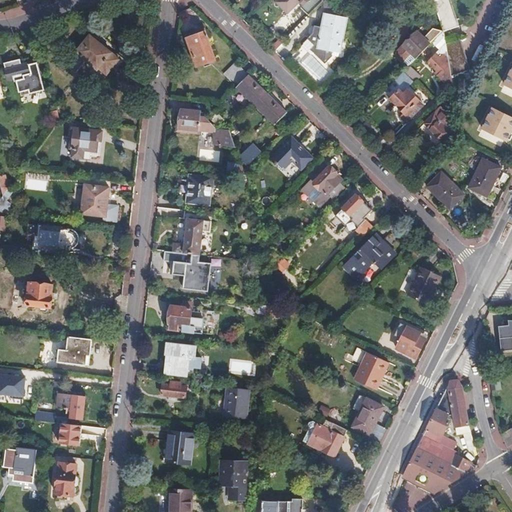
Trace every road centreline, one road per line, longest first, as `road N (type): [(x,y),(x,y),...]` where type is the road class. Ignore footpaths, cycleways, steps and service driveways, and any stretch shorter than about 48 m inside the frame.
road 1 (motorway): [(494,0),(283,511)]
road 2 (motorway): [(316,511),(511,35)]
road 3 (residential): [(110,511),(166,0)]
road 4 (residential): [(203,0),(481,267)]
road 5 (tertiary): [(481,267),(402,423)]
road 6 (residential): [(459,340),(498,466)]
